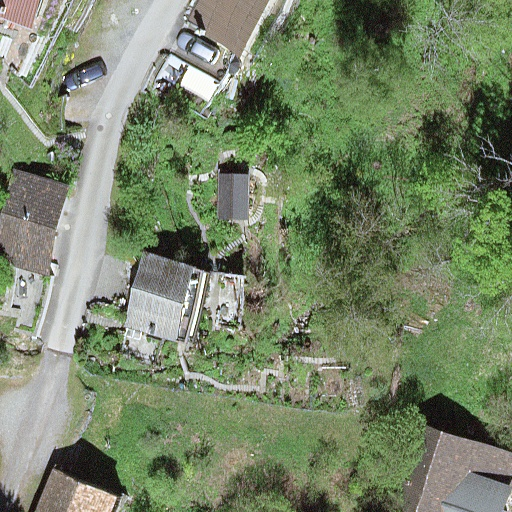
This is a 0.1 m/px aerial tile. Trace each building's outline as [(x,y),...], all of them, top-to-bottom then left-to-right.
[(41,0),(0,0),(0,11),(34,23),(41,0)] [(283,0),(205,0),(192,26),(254,58),(283,0)] [(73,190),(9,176),(0,212),(0,253),(55,267),(73,190)] [(254,179),(217,178),(216,223),(253,224),(254,179)] [(205,270),(149,254),(129,327),(185,342),(205,270)] [(511,511),(511,439),(415,414),(391,510),(400,511),(511,511)] [(120,511),(125,497),(62,474),(48,511),(120,511)]
